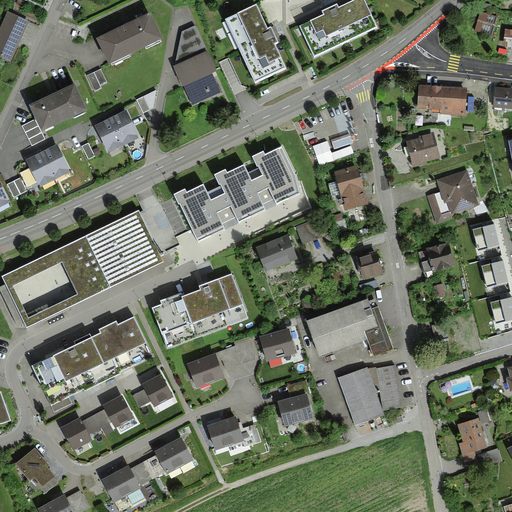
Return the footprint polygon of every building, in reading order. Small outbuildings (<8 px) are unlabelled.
[(359,0),(339,10),(337,6),(325,12),(322,14),(323,18),(300,29),(314,60),(377,30),(362,0),(359,0)] [(256,8),(226,23),(256,84),(285,70),(274,47),(278,45),(276,42),(271,30),(267,32),(256,8)] [(498,17),(481,12),(478,21),(495,26),(498,17)] [(27,24),(7,15),(0,30),(0,59),(10,64),(27,24)] [(160,40),(148,16),(96,41),(107,65),(160,40)] [(495,28),(478,23),(475,31),(492,36),(495,28)] [(195,28),(183,33),(174,66),(192,106),(220,94),(212,75),(216,73),(195,28)] [(501,46),(511,47),(511,31),(503,31),(501,46)] [(106,84),(100,71),(86,77),(93,93),(100,89),(99,87),(106,84)] [(465,116),(467,88),(441,87),(420,86),(418,108),(441,109),(440,114),(465,116)] [(493,107),(511,109),(511,88),(510,88),(495,87),(493,107)] [(30,112),(35,121),(42,137),(87,116),(75,91),(30,112)] [(148,111),(142,99),(137,102),(143,113),(148,111)] [(126,113),(110,121),(123,148),(139,140),(126,113)] [(35,121),(21,128),(30,147),(44,140),(42,137),(35,121)] [(123,148),(110,121),(95,128),(108,155),(123,148)] [(421,140),(407,143),(413,167),(428,164),(427,162),(441,159),(434,132),(423,135),(420,136),(421,140)] [(331,140),(334,150),(353,144),(350,134),(331,140)] [(94,157),(87,145),(81,148),(88,160),(94,157)] [(186,189),(174,194),(179,205),(180,204),(198,242),(225,228),(223,224),(237,217),(240,223),(266,209),(263,204),(274,198),(277,204),(300,193),(295,174),(282,147),(265,154),(263,151),(253,156),(258,166),(259,165),(260,167),(248,173),(244,164),(228,172),(226,169),(215,175),(220,184),(221,183),(222,185),(208,192),(204,184),(187,193),(186,189)] [(57,148),(41,155),(54,182),(70,175),(57,148)] [(54,182),(41,155),(26,162),(39,189),(54,182)] [(334,172),(337,182),(329,184),(333,197),(340,195),(345,211),(368,204),(361,180),(365,179),(364,175),(363,172),(359,173),(357,166),(334,172)] [(457,174),(436,182),(440,194),(428,198),(437,224),(453,218),(452,216),(479,206),(467,171),(457,174)] [(20,180),(7,186),(13,199),(25,193),(20,180)] [(0,188),(0,210),(9,207),(0,188)] [(138,212),(2,278),(27,329),(97,294),(163,262),(138,212)] [(295,227),(303,245),(321,237),(313,219),(295,227)] [(486,226),(473,229),(479,251),(500,246),(495,224),(486,226)] [(256,247),(266,272),(298,259),(292,243),(289,235),(256,247)] [(456,267),(449,244),(441,247),(418,254),(425,275),(433,272),(433,274),(456,267)] [(356,257),(363,279),(384,272),(380,262),(377,250),(356,257)] [(495,263),(482,266),(488,287),(509,282),(504,260),(495,263)] [(162,306),(152,310),(167,350),(247,319),(231,277),(203,288),(199,289),(201,293),(182,300),(181,296),(161,303),(162,306)] [(376,280),(360,285),(362,292),(378,287),(376,280)] [(443,285),(435,287),(438,299),(446,297),(443,285)] [(511,296),(503,299),(491,302),(496,324),(511,320),(511,296)] [(368,298),(305,321),(319,357),(366,339),(372,357),(394,349),(375,299),(369,301),(368,298)] [(70,398),(155,357),(136,318),(117,327),(115,324),(100,332),(102,336),(90,341),(89,337),(77,343),(73,345),(74,347),(33,368),(54,412),(73,403),(70,398)] [(260,338),(267,363),(296,355),(289,330),(277,333),(260,338)] [(221,353),(227,369),(255,360),(250,342),(221,353)] [(216,354),(188,365),(197,390),(226,379),(218,359),(216,354)] [(385,415),(383,410),(403,406),(396,364),(368,368),(367,367),(338,378),(355,426),(385,415)] [(151,403),(154,409),(173,399),(161,377),(157,379),(143,387),(145,391),(134,397),(141,409),(151,403)] [(291,400),(278,404),(285,428),(315,420),(311,406),(314,405),(307,381),(287,387),(291,400)] [(0,392),(0,425),(2,426),(11,422),(1,393),(0,392)] [(135,419),(122,395),(117,399),(102,406),(104,411),(94,416),(101,429),(111,423),(114,430),(135,419)] [(479,414),(482,425),(490,422),(487,412),(479,414)] [(82,422),(81,420),(76,423),(62,430),(74,452),(93,442),(89,435),(101,429),(94,416),(82,422)] [(224,422),(206,428),(215,453),(243,444),(244,447),(261,442),(255,426),(243,430),(241,423),(237,424),(235,418),(224,422)] [(488,449),(478,419),(458,426),(463,443),(459,444),(465,465),(477,461),(475,453),(488,449)] [(167,475),(193,462),(181,439),(167,447),(155,453),(157,457),(145,463),(154,478),(165,472),(167,475)] [(45,493),(59,482),(48,469),(50,467),(42,458),(35,450),(15,466),(36,491),(40,487),(45,493)] [(498,450),(478,456),(482,468),(502,461),(498,450)] [(131,470),(129,467),(119,472),(102,481),(114,505),(141,490),(139,487),(154,478),(145,463),(131,470)] [(82,511),(89,509),(80,492),(66,500),(65,497),(54,503),(39,511),(82,511)]
